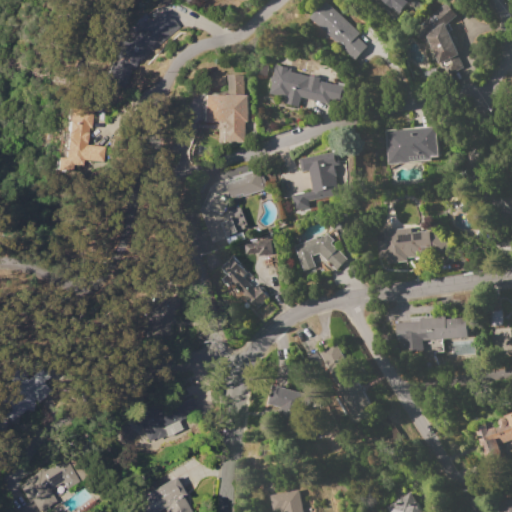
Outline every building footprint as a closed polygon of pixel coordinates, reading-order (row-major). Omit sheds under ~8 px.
[(409,0),(398,14),(390,8),(389,10),(378,1),(380,0),(409,0)] [(326,1),(359,34),(356,37),(366,47),(352,62),(308,19),(326,1)] [(445,3),(456,15),(444,25),(458,55),(439,64),(427,40),(424,43),(413,31),(445,3)] [(104,58),(110,45),(118,49),(139,30),(137,28),(149,18),(151,20),(164,8),(181,26),(136,66),(135,69),(132,68),(125,87),(105,80),(112,62),(104,58)] [(346,87),(343,102),(330,99),(328,104),(300,97),(298,107),(284,104),(285,98),(268,94),(275,64),(291,68),(290,72),(309,77),(310,75),(320,78),(320,81),(346,87)] [(203,95),(227,95),(227,75),(243,75),(243,95),(247,95),(247,122),(245,122),(245,142),(229,142),(229,137),(223,137),(223,122),(203,121),(203,95)] [(69,108),(92,110),(90,128),(88,128),(86,145),(105,146),(103,162),(83,160),(83,165),(71,164),(71,172),(56,170),(57,156),(65,157),(69,108)] [(384,130),(436,126),(438,157),(430,157),(430,161),(386,164),(384,130)] [(298,159),(338,152),(340,165),(334,166),(339,195),(292,204),(291,195),(312,191),(308,170),(300,171),(298,159)] [(240,208),(247,227),(237,231),(238,232),(211,242),(199,209),(208,187),(258,171),(260,177),(262,176),(266,187),(264,188),(264,190),(224,202),(221,212),(222,214),(240,208)] [(383,231),(411,228),(411,232),(429,231),(448,244),(448,247),(449,253),(386,260),(383,231)] [(293,246),(326,234),(334,240),(330,244),(346,259),(335,270),(318,254),(311,257),(315,267),(303,272),(293,246)] [(272,254),(257,256),(257,253),(245,254),(244,244),(257,243),(257,241),(271,239),(272,254)] [(219,267),(232,255),(236,260),(236,261),(247,273),(242,278),(253,289),(258,285),(269,297),(256,309),(251,303),(249,305),(243,298),(246,295),(233,281),(228,286),(221,279),(225,275),(219,267)] [(177,297),(142,296),(141,334),(170,335),(170,321),(177,321),(177,297)] [(393,323),(419,321),(418,318),(446,316),(446,319),(464,318),(466,337),(441,338),(442,352),(422,353),(421,340),(395,342),(393,323)] [(345,420),(366,412),(339,342),(317,350),(345,420)] [(0,401),(15,388),(9,380),(19,372),(26,379),(30,375),(31,377),(40,370),(48,378),(42,382),(50,391),(12,424),(1,412),(5,408),(0,401)] [(303,392),(271,386),(267,405),(278,407),(277,416),(297,420),(303,392)] [(131,416),(161,402),(164,409),(191,397),(199,413),(174,425),(172,421),(145,434),(140,424),(136,426),(131,416)] [(511,415),(511,440),(499,445),(500,448),(482,455),(473,429),(485,425),(487,430),(493,427),(494,428),(499,426),(497,421),(511,415)] [(23,479),(44,467),(45,469),(65,458),(78,481),(52,496),(55,502),(37,511),(32,511),(18,485),(25,482),(23,479)] [(192,511),(168,511),(165,507),(156,511),(144,511),(137,500),(159,487),(158,486),(175,476),(186,495),(183,496),(192,511)] [(299,490),(303,511),(281,511),(281,509),(273,511),(270,496),(299,490)] [(423,511),(387,511),(384,506),(409,492),(415,502),(417,501),(423,511)] [(511,499),(511,511),(497,511),(497,504),(502,504),(502,500),(511,499)]
